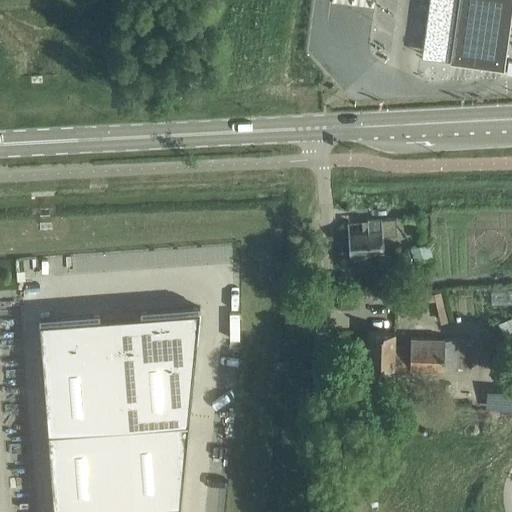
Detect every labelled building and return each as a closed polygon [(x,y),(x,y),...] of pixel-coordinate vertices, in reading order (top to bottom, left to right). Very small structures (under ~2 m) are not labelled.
[(425,0),(418,56),(445,60),(452,0),(425,0)] [(452,0),(445,60),(459,62),(485,65),(498,67),(507,0),(452,0)] [(397,235),(396,226),(396,218),(367,220),(368,232),(349,233),(350,259),(367,258),(366,248),(384,246),(382,236),(397,235)] [(414,263),(432,257),(428,243),(410,249),(414,263)] [(382,270),(412,262),(408,249),(378,258),(382,270)] [(174,309),(166,309),(138,311),(139,317),(124,318),(119,319),(102,320),(102,319),(102,317),(102,314),(78,316),(58,317),(40,319),(54,511),(177,511),(191,383),(197,329),(199,307),(174,309)] [(393,332),(368,331),(367,367),(444,369),(444,367),(470,368),(471,339),(411,337),(410,343),(393,343),(393,332)] [(511,382),(493,383),(494,402),(511,401),(511,382)]
